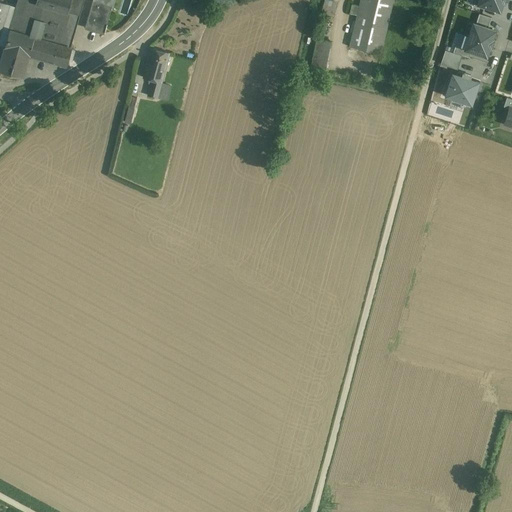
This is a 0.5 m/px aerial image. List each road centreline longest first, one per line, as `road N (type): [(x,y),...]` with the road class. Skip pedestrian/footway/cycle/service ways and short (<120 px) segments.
road 1 (track): [(313,511),(447,0)]
road 2 (tertiary): [(0,128),(133,33),(157,0)]
